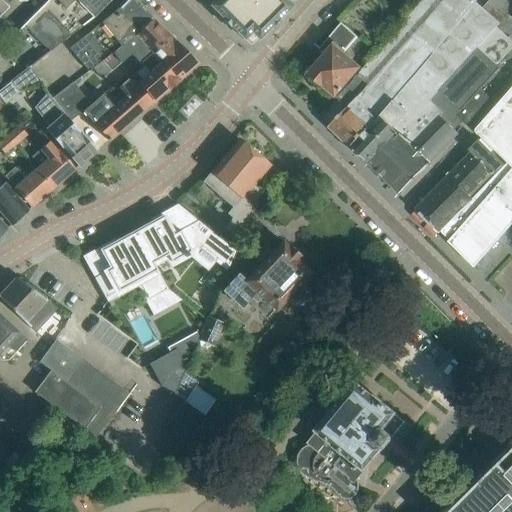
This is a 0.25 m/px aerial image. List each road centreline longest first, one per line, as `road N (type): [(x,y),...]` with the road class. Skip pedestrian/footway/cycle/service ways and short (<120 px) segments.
road 1 (residential): [(252,80),(511,341)]
road 2 (residential): [(252,80),(161,177),(0,263)]
